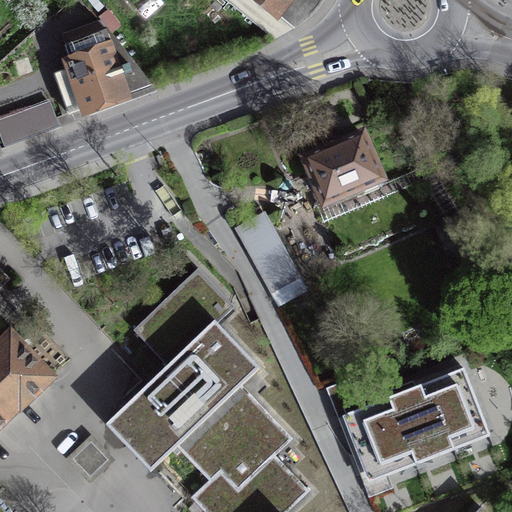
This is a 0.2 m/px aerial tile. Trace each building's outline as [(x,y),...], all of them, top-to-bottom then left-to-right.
[(294,0),(253,0),(278,20),(294,0)] [(151,86),(99,23),(62,37),(73,68),(54,74),(64,105),(84,98),(88,109),(151,86)] [(49,100),(0,117),(0,134),(4,146),(59,126),(49,100)] [(324,151),(306,159),(325,204),(359,189),(367,194),(379,188),(381,179),(382,179),(362,135),(343,143),(342,142),(323,150),(324,151)] [(460,214),(445,222),(458,243),(473,234),(460,214)] [(301,288),(264,220),(239,233),(277,301),(301,288)] [(198,269),(134,331),(168,367),(160,375),(106,425),(151,472),(177,447),(209,481),(192,498),(205,511),(288,511),(309,492),(275,456),(293,440),(242,386),(259,369),(217,324),(234,307),(198,269)] [(0,345),(0,427),(51,379),(10,336),(0,345)] [(461,367),(346,410),(368,469),(483,426),(461,367)]
